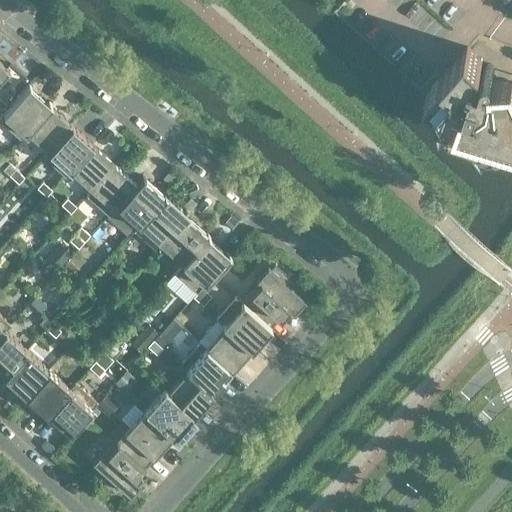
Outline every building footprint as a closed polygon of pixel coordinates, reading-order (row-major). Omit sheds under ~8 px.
[(467,47),(425,94),(435,103),(440,100),(451,121),(470,128),(470,126),(473,123),(491,138),(511,137),(511,136),(511,133),(511,83),(494,85),(490,83),(494,71),(494,68),(493,66),(491,64),(488,64),(486,65),(484,67),(480,80),(476,78),(482,60),(467,47)] [(0,80),(9,70),(0,61),(0,80)] [(25,132),(51,103),(50,102),(49,104),(29,86),(30,84),(28,83),(0,114),(0,119),(20,137),(25,132)] [(52,104),(51,103),(25,132),(25,133),(27,131),(47,149),(42,155),(43,156),(72,124),(50,105),(52,104)] [(93,144),(72,124),(43,156),(65,175),(93,144)] [(115,163),(93,144),(65,175),(65,176),(71,170),(92,189),(115,163)] [(136,182),(115,163),(92,189),(113,208),(143,175),(142,175),(136,182)] [(25,177),(15,168),(9,175),(19,183),(25,177)] [(143,175),(113,208),(114,209),(118,205),(138,223),(133,229),(164,195),(143,175)] [(52,189),(43,181),(37,187),(46,196),(52,189)] [(164,195),(133,229),(155,249),(186,214),(164,195)] [(67,197),(62,204),(71,212),(76,205),(67,197)] [(186,214),(155,249),(156,250),(161,244),(181,262),(181,263),(208,234),(186,214)] [(90,234),(81,226),(75,232),(85,241),(90,234)] [(85,241),(75,232),(69,239),(79,247),(85,241)] [(197,291),(231,254),(229,253),(228,254),(207,236),(209,235),(208,234),(181,263),(174,271),(197,291)] [(242,299),(241,300),(271,326),(300,294),(284,280),(288,275),(275,263),(242,300),(242,299)] [(203,304),(211,295),(202,287),(194,296),(203,304)] [(271,326),(241,300),(236,295),(216,317),(222,322),(251,348),(252,347),(250,346),(268,326),(270,327),(271,326)] [(0,314),(0,335),(10,324),(0,314)] [(61,330),(51,321),(45,328),(55,336),(61,330)] [(251,348),(222,322),(221,323),(224,326),(206,347),(232,370),(251,348)] [(10,324),(0,335),(0,371),(3,375),(27,349),(6,330),(11,324),(10,324)] [(161,330),(153,339),(163,347),(170,339),(161,330)] [(158,352),(163,347),(153,339),(149,344),(158,352)] [(212,392),(232,370),(200,342),(181,364),(186,368),(212,392)] [(27,349),(3,375),(25,394),(48,368),(27,349)] [(104,350),(95,360),(104,369),(113,359),(104,350)] [(98,375),(104,369),(95,360),(89,367),(98,375)] [(48,368),(25,394),(47,414),(75,382),(75,381),(69,387),(48,368)] [(212,392),(186,368),(167,389),(164,386),(164,387),(193,413),(212,392)] [(75,382),(47,414),(69,434),(98,402),(75,382)] [(193,413),(164,387),(144,409),(173,435),(193,413)] [(173,435),(144,409),(125,431),(154,457),(173,435)] [(154,457),(125,431),(91,468),(105,480),(109,475),(125,489),(154,457)]
